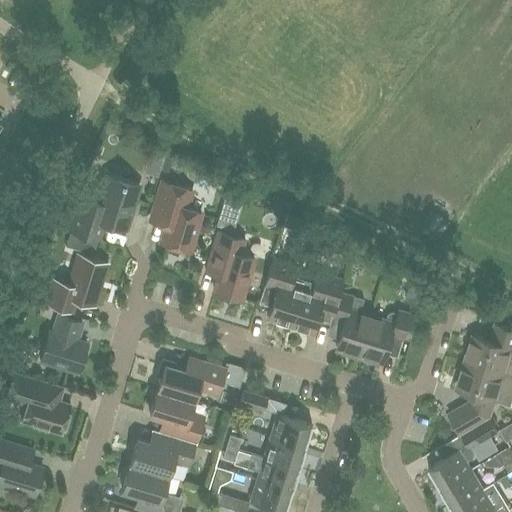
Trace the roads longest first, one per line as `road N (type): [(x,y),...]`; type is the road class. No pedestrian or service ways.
road 1 (track): [(511,294),(142,113),(95,82)]
road 2 (unclassified): [(0,291),(95,82)]
road 3 (residential): [(141,316),(162,314),(354,383)]
road 4 (residential): [(67,511),(141,316)]
road 5 (residential): [(315,511),(354,383)]
